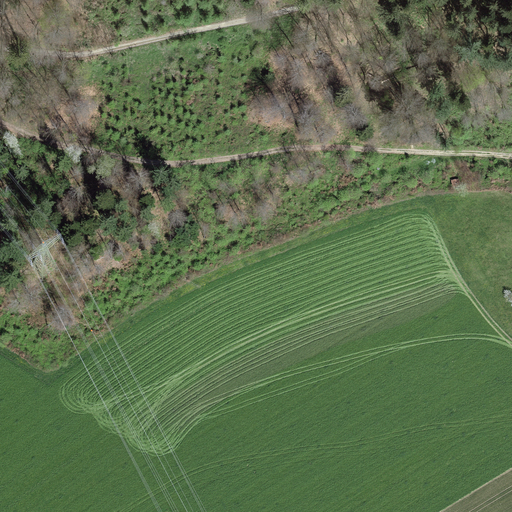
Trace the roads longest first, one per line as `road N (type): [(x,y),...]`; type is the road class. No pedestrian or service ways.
road 1 (track): [(0,122),(65,145),(177,162),(345,147),(446,154)]
road 2 (track): [(322,0),(78,56),(0,46)]
